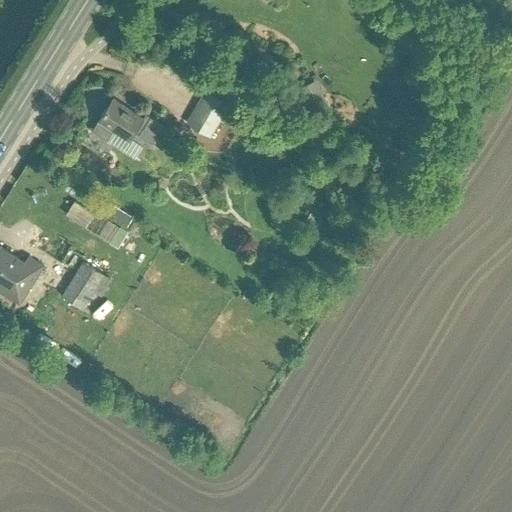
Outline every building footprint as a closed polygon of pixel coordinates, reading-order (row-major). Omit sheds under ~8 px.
[(305,115),(333,101),(319,74),(291,88),(305,115)] [(250,95),(218,77),(210,92),(206,90),(187,124),(211,138),(230,104),(242,110),(250,95)] [(144,117),(112,97),(91,129),(107,139),(114,129),(130,139),(132,136),(144,144),(146,139),(152,143),(164,123),(147,113),(144,117)] [(98,166),(112,151),(75,117),(61,133),(98,166)] [(326,177),(347,177),(347,162),(326,163),(326,177)] [(115,204),(109,213),(114,216),(120,207),(115,204)] [(325,232),(332,220),(311,209),(305,221),(325,232)] [(24,260),(0,245),(0,290),(20,303),(44,263),(28,253),(24,260)] [(112,279),(84,262),(62,296),(82,308),(92,291),(101,296),(112,279)]
